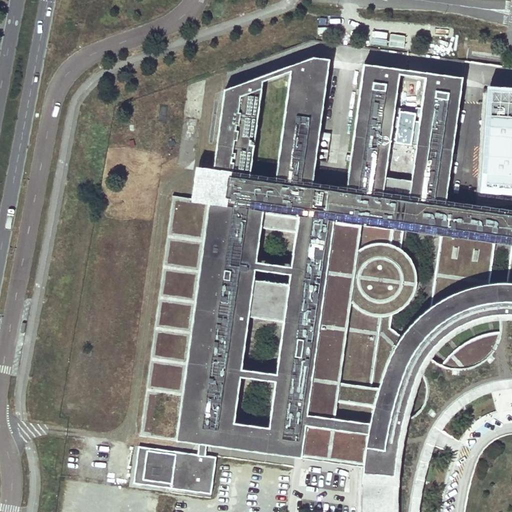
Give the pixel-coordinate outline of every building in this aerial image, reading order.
[(314,64),(329,66),(329,60),(313,58),(224,90),(223,97),(263,82),(290,72),(314,64)] [(511,90),(491,88),(475,205),(446,201),(462,84),(425,79),(416,145),(390,141),(399,75),(362,70),(346,188),(313,183),(329,66),(314,64),(290,72),(276,178),(250,174),(263,82),(223,97),(213,169),(213,171),(232,173),(231,177),(229,177),(226,198),(228,199),(227,205),(209,203),(209,204),(191,202),(191,199),(172,197),(139,436),(302,458),(302,456),(363,464),(362,482),(361,501),(361,511),(411,511),(415,489),(420,464),(427,443),(434,429),(443,416),(451,407),(461,399),(473,391),(486,386),(499,383),(511,381),(511,90)] [(425,79),(462,84),(463,78),(363,64),(362,70),(399,75),(425,79)] [(209,203),(227,205),(228,199),(226,198),(229,177),(231,177),(232,173),(213,171),(213,169),(196,167),(191,199),(191,202),(209,204),(209,203)] [(418,511),(422,491),(428,465),(435,444),(441,431),(449,420),(457,412),(466,404),(477,398),(489,393),(501,390),(504,390),(511,388),(511,381),(499,383),(486,386),(473,391),(461,399),(451,407),(443,416),(434,429),(427,443),(420,464),(415,489),(411,511),(418,511)] [(215,457),(132,446),(127,486),(210,497),(215,457)]
